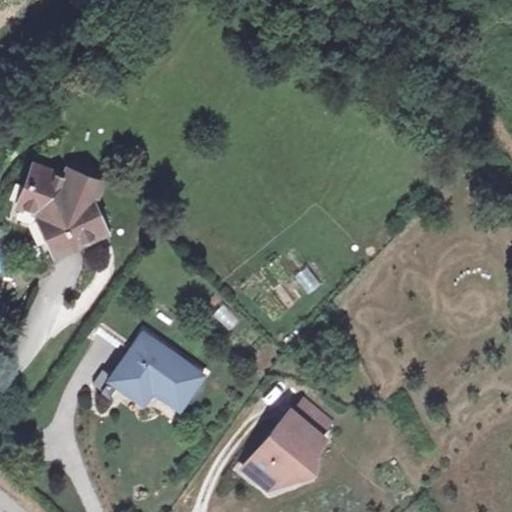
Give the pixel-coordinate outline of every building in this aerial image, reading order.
[(32,162),(16,196),(32,205),(50,247),(102,228),(89,200),(97,182),(64,168),(61,174),(32,162)] [(310,294),(322,284),(307,266),(295,275),(310,294)] [(224,304),(214,314),(231,331),(241,322),(224,304)] [(110,381),(128,395),(139,381),(150,390),(174,409),(198,380),(143,335),(110,381)] [(138,402),(150,390),(139,381),(128,395),(138,402)] [(302,403),(292,415),(319,436),(329,424),(302,403)] [(308,458),(314,455),(325,441),(319,436),(292,415),(288,412),(239,472),(267,493),(297,484),(293,475),(311,470),(308,458)] [(320,459),(314,455),(308,458),(311,470),(293,475),(297,484),(323,476),(320,459)]
